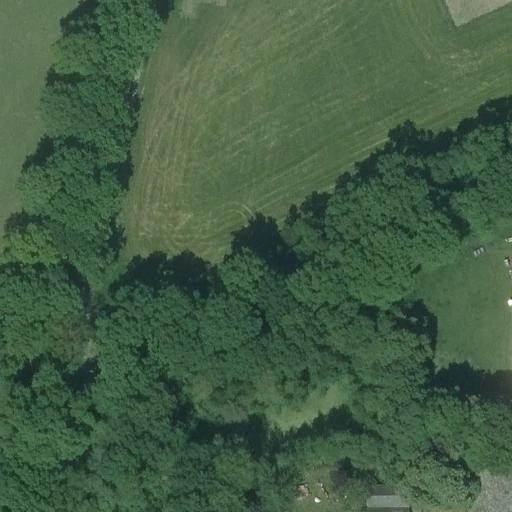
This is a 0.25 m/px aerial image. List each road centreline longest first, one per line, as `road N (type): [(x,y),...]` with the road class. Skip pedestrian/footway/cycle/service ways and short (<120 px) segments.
road 1 (residential): [(70,391),(511,176)]
road 2 (unclassified): [(46,511),(70,391)]
